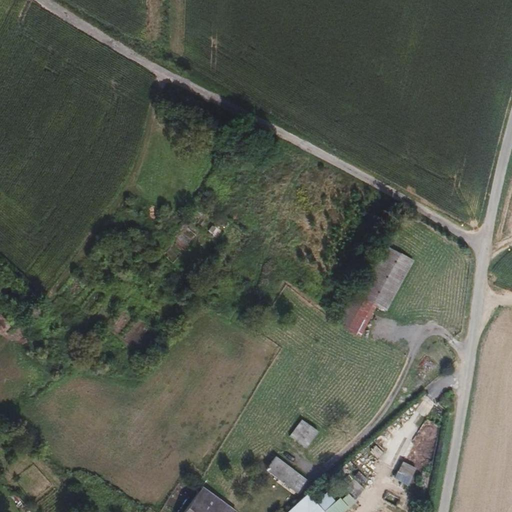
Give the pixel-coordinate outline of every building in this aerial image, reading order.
[(387,306),(413,256),(388,242),(361,292),(387,306)] [(308,444),(319,428),(303,417),(291,433),(308,444)] [(307,476),(277,454),(267,467),(298,489),(307,476)] [(396,471),(410,478),(415,468),(401,461),(396,471)] [(234,511),(236,511),(238,508),(203,485),(183,511),(234,511)] [(303,511),(310,505),(316,511),(329,511),(330,511),(308,489),(282,511),(303,511)]
